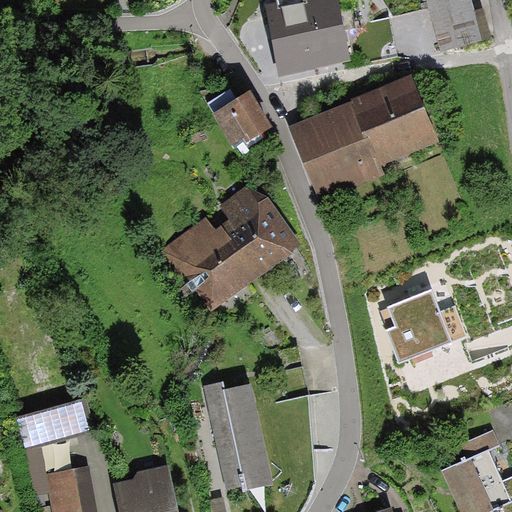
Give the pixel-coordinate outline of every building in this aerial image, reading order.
[(305,0),(264,8),(278,81),(315,74),(315,72),(351,65),(338,0),(305,0)] [(426,0),(441,54),(483,43),(471,0),(426,0)] [(411,80),(288,129),(319,205),(386,178),(382,168),(438,145),(411,80)] [(248,149),(274,133),(252,95),(238,103),(231,92),(209,105),(216,116),(213,117),(232,150),(244,143),(248,149)] [(270,200),(247,188),(220,208),(231,222),(217,233),(206,219),(162,251),(181,275),(184,274),(211,315),(294,257),(292,255),(302,247),(270,200)] [(451,341),(431,289),(385,307),(393,326),(385,329),(398,362),(451,341)] [(243,495),(274,488),(252,387),(227,392),(225,383),(203,388),(226,492),(242,489),(243,495)] [(309,396),(271,403),(290,492),(313,449),(309,396)] [(43,449),(95,436),(86,402),(14,421),(22,454),(43,449)] [(504,511),(511,511),(511,479),(503,483),(491,453),(502,448),(494,431),(460,446),(467,462),(442,473),(458,511),(497,511),(504,510),(504,511)] [(43,449),(22,454),(30,499),(51,495),(48,476),(43,449)] [(98,511),(91,468),(48,476),(51,495),(54,511),(98,511)] [(114,487),(118,511),(179,511),(171,468),(139,475),(134,483),(114,487)] [(226,511),(224,499),(210,502),(212,511),(226,511)]
